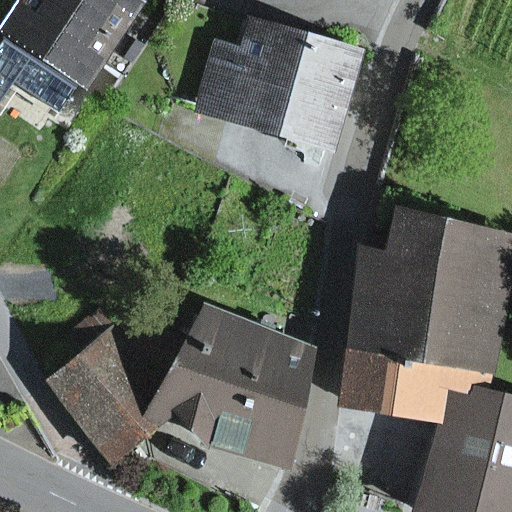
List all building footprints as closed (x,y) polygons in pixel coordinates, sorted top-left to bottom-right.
[(140,8),(127,0),(18,0),(7,19),(0,15),(0,125),(50,156),(140,8)] [(191,121),(331,157),(359,48),(263,24),(257,49),(213,38),(191,121)] [(380,216),(357,312),(476,340),(499,244),(380,216)] [(136,317),(56,378),(121,461),(173,422),(273,454),(306,349),(177,308),(163,352),(136,317)] [(441,372),(468,378),(476,340),(357,312),(336,397),(431,418),(441,372)] [(408,509),(420,511),(511,511),(511,389),(468,378),(441,372),(431,418),(408,509)]
